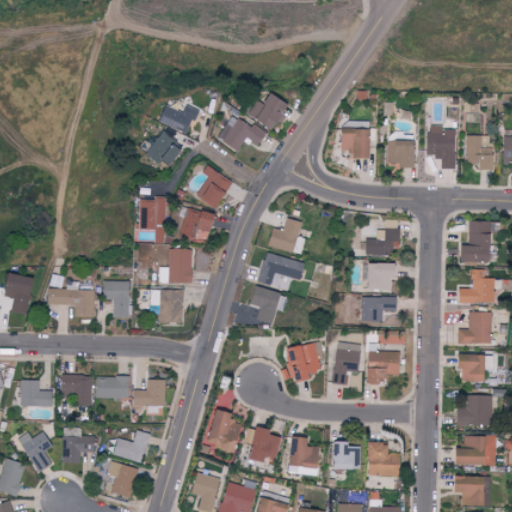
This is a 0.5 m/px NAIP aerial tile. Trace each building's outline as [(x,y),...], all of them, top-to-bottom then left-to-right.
[(367,92),(357,91),(356,99),(366,101),(367,92)] [(283,105),(264,94),(249,119),(268,130),(283,105)] [(194,123),(198,112),(183,106),(180,113),(163,106),(156,122),(184,134),(190,122),(194,123)] [(256,146),(263,135),(233,115),(217,139),(236,152),(245,138),(256,146)] [(369,159),(368,122),(340,122),(341,151),(348,151),(349,159),(369,159)] [(441,169),(454,169),(454,128),(426,128),(426,157),(441,157),(441,169)] [(175,142),(158,132),(145,156),(168,170),(178,152),(171,148),(175,142)] [(489,136),(465,136),(465,163),(475,164),(475,171),(488,171),(489,136)] [(511,137),(502,137),(501,163),(511,162),(511,137)] [(387,141),(388,164),(396,164),(396,169),(412,169),(411,141),(387,141)] [(230,182),(210,170),(193,198),(212,210),(230,182)] [(163,244),(164,223),(153,223),(153,202),(138,201),(137,230),(152,230),(152,244),(163,244)] [(206,233),(209,214),(184,209),(179,239),(192,241),(194,231),(206,233)] [(300,223),(285,219),(282,231),(271,229),(266,246),(299,254),(303,239),(297,238),(300,223)] [(391,256),(391,249),(397,250),(399,221),(384,221),(383,240),(364,239),(363,255),(391,256)] [(466,247),(456,246),(456,262),(485,263),(485,222),(467,222),(466,247)] [(158,268),(158,284),(190,283),(190,249),(167,250),(167,268),(158,268)] [(286,291),(290,278),(298,281),(303,264),(265,252),(256,282),(286,291)] [(386,291),(386,278),(394,278),(394,265),(364,264),(363,290),(386,291)] [(482,270),(470,270),(470,289),(457,289),(457,304),(492,304),(492,279),(482,279),(482,270)] [(9,313),(26,315),(32,278),(2,275),(0,292),(0,296),(11,298),(9,313)] [(127,318),(128,282),(101,282),(101,300),(111,301),(111,318),(127,318)] [(271,325),(274,310),(281,312),(284,294),(253,288),(249,306),(258,308),(255,322),(271,325)] [(93,291),(46,289),(45,305),(75,306),(75,317),(92,317),(93,291)] [(182,291),(150,290),(149,306),(158,306),(157,324),(181,324),(182,291)] [(394,298),(361,297),(361,322),(382,322),(382,318),(394,318),(394,298)] [(456,345),(490,344),(490,313),(466,313),(467,330),(456,330),(456,345)] [(403,336),(380,336),(380,344),(367,344),(366,385),(382,385),(382,374),(398,375),(398,352),(403,352),(403,336)] [(300,346),(307,373),(323,369),(317,342),(300,346)] [(331,384),(344,386),(346,372),(356,373),(359,345),(335,343),(331,384)] [(290,382),(304,381),(300,347),(286,349),(290,382)] [(490,370),(490,356),(452,357),(452,370),(459,370),(459,382),(481,382),(481,371),(490,370)] [(89,406),(90,376),(59,375),(59,397),(68,398),(68,406),(89,406)] [(128,378),(93,377),(93,399),(127,400),(128,378)] [(21,379),(39,379),(39,390),(52,390),(52,405),(21,404),(21,403),(20,403),(21,379)] [(131,406),(163,407),(163,381),(145,380),(145,391),(131,391),(131,406)] [(491,397),(465,396),(465,408),(454,407),(454,425),(490,426),(491,397)] [(231,453),(240,420),(213,413),(204,446),(231,453)] [(60,463),(79,464),(79,453),(91,453),(91,437),(79,437),(79,429),(61,428),(60,463)] [(246,460),(260,463),(262,457),(276,460),(280,438),(267,436),(268,431),(253,428),(246,460)] [(17,438),(27,431),(31,437),(42,430),(52,445),(44,451),(51,463),(38,471),(17,438)] [(111,457),(143,463),(148,434),(134,432),(133,443),(115,439),(111,457)] [(493,466),(494,437),(462,437),(462,450),(450,450),(450,466),(493,466)] [(286,473),(296,474),(296,468),(316,470),(318,448),(305,447),(306,439),(289,438),(286,473)] [(360,448),(346,447),(346,443),(331,443),(331,470),(359,470),(360,448)] [(367,476),(400,477),(400,454),(386,454),(387,444),(367,444),(367,476)] [(0,467),(0,493),(14,498),(24,466),(2,459),(0,467)] [(106,477),(111,478),(109,495),(131,498),(135,467),(107,464),(106,477)] [(210,511),(220,480),(197,473),(190,494),(200,497),(196,510),(201,511),(210,511)] [(479,507),(480,478),(449,477),(449,493),(460,494),(459,507),(479,507)] [(218,511),(237,511),(238,511),(241,511),(249,511),(256,491),(227,482),(218,511)] [(256,511),(285,511),(289,498),(261,492),(256,511)] [(0,511),(10,511),(6,500),(0,502),(0,511)]
